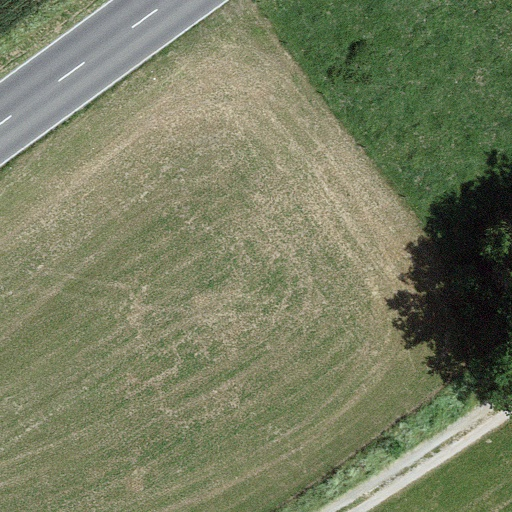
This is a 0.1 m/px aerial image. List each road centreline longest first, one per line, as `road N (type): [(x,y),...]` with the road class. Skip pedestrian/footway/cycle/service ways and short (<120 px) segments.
road 1 (secondary): [(0,128),(176,0)]
road 2 (track): [(336,511),(511,394)]
